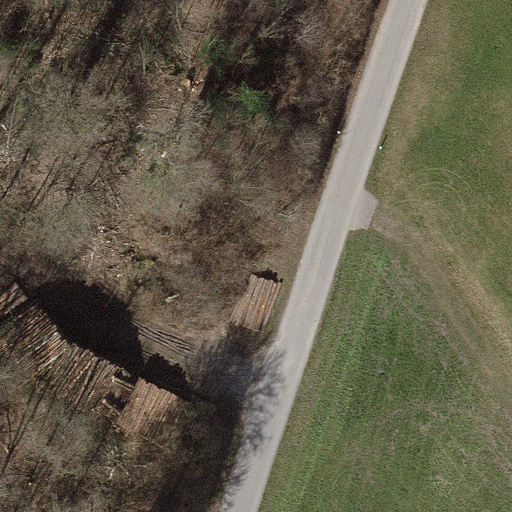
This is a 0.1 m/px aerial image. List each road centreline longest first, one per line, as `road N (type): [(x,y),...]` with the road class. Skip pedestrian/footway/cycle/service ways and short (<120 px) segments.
road 1 (unclassified): [(243,511),(408,0)]
road 2 (track): [(282,386),(102,319),(0,251)]
road 3 (track): [(335,219),(398,233),(511,402)]
